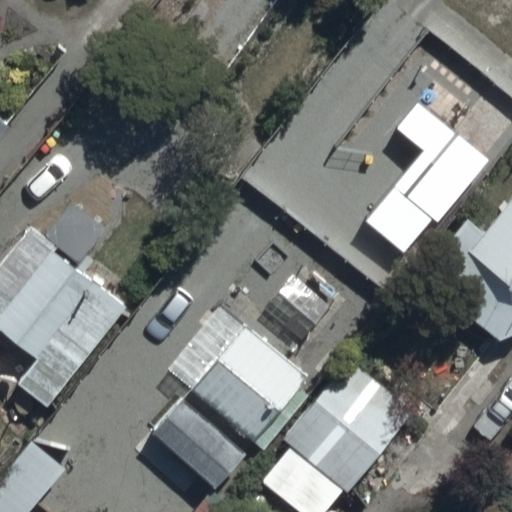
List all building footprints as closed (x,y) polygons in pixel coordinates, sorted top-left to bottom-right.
[(0,140),(8,132),(0,124),(0,140)] [(511,195),(482,235),(463,221),(430,265),(478,301),(465,319),(509,352),(511,348),(511,195)] [(392,238),(348,199),(257,311),(298,344),(328,307),(357,331),(424,248),(400,228),(392,238)] [(129,304),(28,227),(0,261),(0,335),(31,362),(13,384),(44,410),(129,304)] [(308,381),(243,327),(187,390),(201,402),(168,439),(229,493),(262,456),(250,446),(308,381)] [(279,496),(296,511),(324,511),(419,407),(360,353),(277,445),(304,469),(279,496)] [(27,445),(0,475),(0,511),(24,511),(59,473),(27,445)] [(511,473),(503,484),(511,491),(511,473)] [(489,511),(511,511),(498,501),(489,511)]
